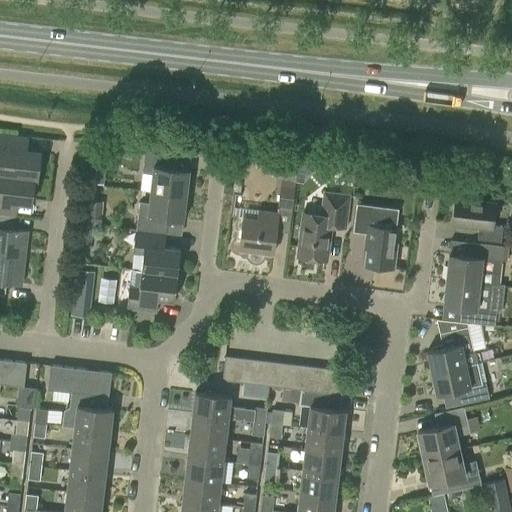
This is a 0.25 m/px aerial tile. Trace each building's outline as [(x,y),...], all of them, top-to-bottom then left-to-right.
[(0,173),(35,178),(38,154),(27,152),(28,137),(0,133),(0,173)] [(108,146),(92,145),(91,158),(107,159),(108,146)] [(143,172),(150,173),(148,191),(184,196),(187,170),(189,170),(191,155),(145,150),(143,172)] [(298,160),(284,158),(282,180),(277,209),(292,211),(295,181),(298,160)] [(355,166),(342,165),(340,178),(353,180),(355,166)] [(373,169),(357,167),(355,182),(371,183),(373,169)] [(35,178),(0,173),(0,199),(30,203),(33,178),(35,178)] [(184,196),(148,191),(146,208),(139,207),(136,230),(166,233),(181,235),(183,222),(181,222),(184,196)] [(296,258),(324,261),(329,227),(338,228),(338,226),(346,228),(350,194),(323,191),(320,215),(301,213),(296,258)] [(455,199),(452,224),(478,227),(477,239),(500,241),(502,226),(492,225),(495,204),(455,199)] [(392,244),(394,228),(368,225),(370,206),(357,205),(353,230),(364,231),(363,241),(366,241),(363,266),(392,270),(395,244),(392,244)] [(255,218),(241,216),(238,251),(272,254),(277,212),(255,210),(255,218)] [(0,255),(23,258),(26,231),(12,230),(13,216),(0,214),(0,255)] [(102,215),(87,214),(86,223),(93,223),(102,224),(102,215)] [(86,223),(82,222),(81,237),(92,238),(93,223),(86,223)] [(132,253),(140,254),(139,270),(175,275),(178,249),(164,248),(166,233),(136,230),(132,253)] [(449,241),(448,255),(445,280),(478,283),(490,285),(492,285),(495,260),(505,261),(507,248),(502,248),(502,247),(449,241)] [(20,286),(23,258),(0,255),(0,294),(5,295),(6,284),(20,286)] [(175,275),(139,270),(137,286),(129,285),(126,309),(156,312),(158,300),(171,301),(175,275)] [(490,285),(478,283),(445,280),(442,306),(460,307),(458,321),(494,325),(496,311),(488,310),(490,285)] [(88,297),(74,296),(73,313),(87,314),(88,297)] [(425,350),(430,373),(481,362),(479,353),(473,351),(468,327),(439,333),(442,346),(425,350)] [(220,380),(235,382),(238,357),(223,356),(220,380)] [(247,383),(250,359),(238,357),(235,382),(247,383)] [(12,360),(0,358),(0,382),(9,384),(12,360)] [(258,384),(261,360),(250,359),(247,383),(258,384)] [(12,360),(9,384),(22,386),(25,362),(12,360)] [(270,386),(273,362),(261,360),(258,384),(270,386)] [(282,387),(285,363),(273,362),(270,386),(282,387)] [(489,398),(481,362),(430,373),(435,393),(442,391),(443,396),(453,394),(455,405),(489,398)] [(294,389),(297,365),(285,363),(282,387),(294,389)] [(59,391),(62,366),(50,365),(47,389),(59,391)] [(306,390),(308,366),(297,365),(294,389),(301,390),(306,390)] [(71,392),(74,367),(62,366),(59,391),(71,392)] [(317,392),(320,367),(308,366),(306,390),(317,392)] [(82,393),(85,369),(74,367),(71,392),(82,393)] [(329,393),(332,369),(320,367),(317,392),(329,393)] [(94,394),(97,370),(85,369),(82,393),(94,394)] [(343,370),(332,369),(329,393),(340,394),(343,370)] [(110,372),(97,370),(94,394),(105,396),(107,396),(110,372)] [(300,404),(309,405),(307,428),(341,432),(344,409),(340,409),(341,394),(340,394),(329,393),(317,392),(306,390),(301,390),(300,404)] [(227,419),(253,422),(265,423),(266,408),(255,406),(254,408),(229,406),(230,395),(195,391),(193,414),(227,419)] [(110,407),(104,407),(105,396),(94,394),(82,393),(71,392),(69,407),(65,409),(63,425),(72,426),(107,430),(110,407)] [(17,419),(17,420),(29,421),(30,407),(19,406),(5,405),(3,418),(17,419)] [(422,458),(457,449),(454,436),(469,432),(463,406),(434,413),(437,425),(415,430),(422,458)] [(36,408),(35,422),(47,423),(48,409),(36,408)] [(272,409),(270,424),(282,425),(284,410),(272,409)] [(227,419),(193,414),(190,437),(225,440),(227,419)] [(27,435),(29,421),(17,420),(15,433),(11,433),(10,441),(26,443),(27,435)] [(45,437),(47,423),(35,422),(33,436),(45,437)] [(263,436),(265,423),(253,422),(251,434),(263,436)] [(281,438),(282,425),(270,424),(269,436),(281,438)] [(107,430),(72,426),(69,447),(105,451),(107,430)] [(304,450),(339,454),(341,432),(307,428),(304,450)] [(225,440),(190,437),(188,457),(223,461),(225,440)] [(24,464),(26,443),(10,441),(9,450),(13,450),(13,451),(7,451),(6,462),(12,463),(24,464)] [(105,451),(69,447),(67,469),(103,472),(105,451)] [(249,449),(248,464),(260,465),(261,451),(249,449)] [(475,460),(461,464),(457,449),(422,458),(428,484),(430,484),(432,495),(481,484),(475,460)] [(302,470),(337,474),(339,454),(304,450),(302,470)] [(31,451),(29,465),(41,466),(42,452),(31,451)] [(267,452),(265,466),(277,467),(279,453),(267,452)] [(223,461),(188,457),(185,479),(220,483),(223,461)] [(22,478),(24,464),(12,463),(10,476),(22,478)] [(258,479),(260,465),(248,464),(246,477),(258,479)] [(40,480),(41,466),(29,465),(28,479),(40,480)] [(275,481),(277,467),(265,466),(264,479),(275,481)] [(103,472),(67,469),(65,490),(101,494),(103,472)] [(337,474),(302,470),(299,492),(334,496),(337,474)] [(220,483),(185,479),(183,501),(218,505),(220,483)] [(506,494),(503,480),(490,483),(493,497),(506,494)] [(98,511),(101,494),(65,490),(63,511),(69,511),(98,511)] [(8,492),(7,505),(18,507),(20,493),(8,492)] [(244,492),(243,508),(254,509),(256,494),(244,492)] [(299,492),(297,511),(290,511),(272,510),(274,496),(262,494),(260,510),(272,511),(279,511),(332,511),(334,496),(299,492)] [(26,494),(24,507),(36,508),(38,495),(26,494)] [(446,511),(442,494),(425,498),(428,511),(446,511)] [(216,511),(218,505),(183,501),(181,511),(216,511)]
